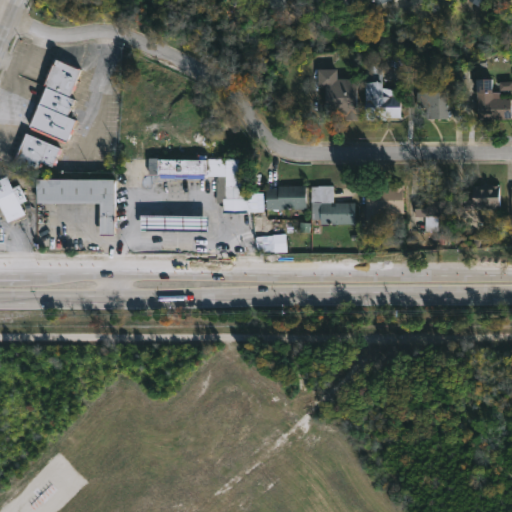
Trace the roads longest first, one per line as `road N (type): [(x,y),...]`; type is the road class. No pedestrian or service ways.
road 1 (residential): [(511,150),(306,155),(265,135),(213,73),(138,40),(46,34),(0,10)]
road 2 (primary): [(0,293),(511,293)]
road 3 (primary): [(511,268),(22,267)]
